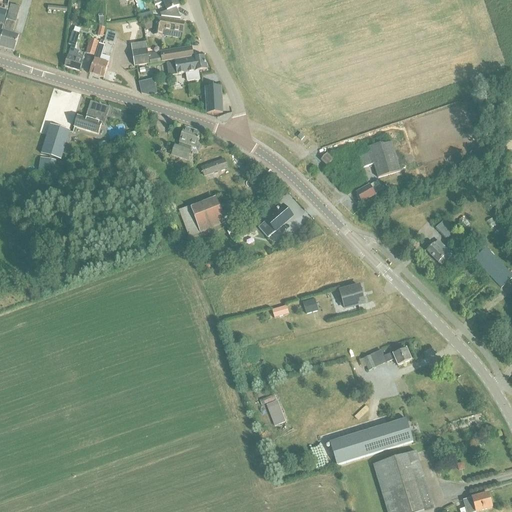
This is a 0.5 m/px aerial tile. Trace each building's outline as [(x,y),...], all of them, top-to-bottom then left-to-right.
[(0,0),(0,38),(4,26),(4,27),(7,12),(8,0),(0,0)] [(137,0),(140,11),(149,9),(147,0),(137,0)] [(152,0),(155,6),(164,2),(167,11),(179,7),(176,0),(152,0)] [(0,42),(0,47),(14,52),(19,36),(12,34),(20,8),(11,5),(0,42)] [(127,29),(141,26),(140,20),(125,23),(127,29)] [(157,20),(154,35),(161,37),(181,40),(182,33),(184,24),(157,20)] [(154,29),(152,22),(144,25),(146,31),(154,29)] [(107,31),(104,42),(114,45),(117,34),(107,31)] [(71,47),(70,50),(65,67),(80,71),(84,57),(78,55),(79,52),(74,51),(79,35),(72,33),(68,46),(71,47)] [(91,41),(87,54),(94,56),(98,43),(91,41)] [(131,45),(132,52),(134,67),(149,64),(146,43),(131,45)] [(89,74),(104,79),(110,58),(102,56),(105,46),(99,44),(94,60),(89,74)] [(161,53),(149,55),(149,59),(150,65),(193,58),(191,49),(162,54),(161,53)] [(169,77),(185,74),(187,82),(194,81),(199,81),(197,72),(207,70),(205,57),(166,64),(169,77)] [(141,69),(146,76),(152,72),(147,65),(141,69)] [(154,80),(139,83),(142,94),(150,96),(157,95),(154,80)] [(205,89),(207,114),(223,113),(221,88),(205,89)] [(101,124),(104,125),(109,108),(101,105),(99,105),(91,102),(85,120),(77,117),(74,128),(98,135),(101,124)] [(50,126),(41,155),(61,161),(71,132),(50,126)] [(201,146),(197,144),(200,134),(185,128),(180,143),(181,143),(180,148),(175,146),(172,156),(187,161),(191,151),(198,154),(201,146)] [(374,165),(377,177),(399,171),(391,142),(369,148),(371,153),(360,156),(363,168),(374,165)] [(131,149),(129,143),(116,147),(118,153),(131,149)] [(322,161),(327,166),(332,161),(327,155),(322,161)] [(202,169),(204,176),(227,168),(224,161),(202,169)] [(44,172),(46,178),(63,172),(61,167),(44,172)] [(380,187),(377,183),(369,187),(355,195),(356,196),(356,198),(357,201),(359,201),(361,205),(375,197),(376,199),(384,195),(380,187)] [(179,211),(189,238),(191,241),(234,224),(228,211),(227,211),(224,203),(217,205),(215,199),(190,208),(190,207),(179,211)] [(283,207),(259,229),(268,239),(275,232),(292,217),(283,207)] [(234,228),(239,239),(256,232),(251,221),(234,228)] [(437,228),(448,240),(455,233),(444,221),(437,228)] [(163,244),(165,251),(174,247),(172,241),(163,244)] [(439,241),(435,244),(427,252),(440,267),(452,255),(439,241)] [(511,279),(511,277),(485,250),(474,261),(501,289),(511,279)] [(341,297),(338,297),(341,306),(343,306),(345,310),(364,305),(359,287),(340,292),(341,297)] [(316,300),(302,303),(304,313),(318,309),(316,300)] [(274,308),(277,317),(292,313),(289,304),(274,308)] [(393,353),(384,357),(387,363),(396,360),(398,366),(406,363),(411,361),(409,355),(406,349),(400,352),(394,355),(393,353)] [(371,357),(364,359),(368,371),(376,368),(371,357)] [(276,401),(274,395),(260,401),(262,406),(276,401)] [(275,426),(287,423),(282,400),(270,403),(275,426)] [(406,420),(386,426),(394,449),(413,443),(406,420)] [(372,466),(386,511),(423,511),(433,508),(416,453),(372,466)] [(488,494),(471,498),(463,501),(465,511),(476,511),(491,508),(488,494)]
